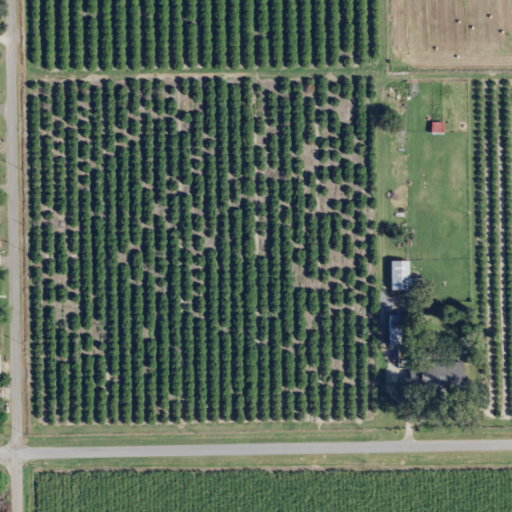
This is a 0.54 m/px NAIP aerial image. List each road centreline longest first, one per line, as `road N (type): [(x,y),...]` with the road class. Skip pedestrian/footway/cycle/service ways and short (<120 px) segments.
road 1 (residential): [(16,511),(7,0)]
road 2 (residential): [(511,445),(0,453)]
